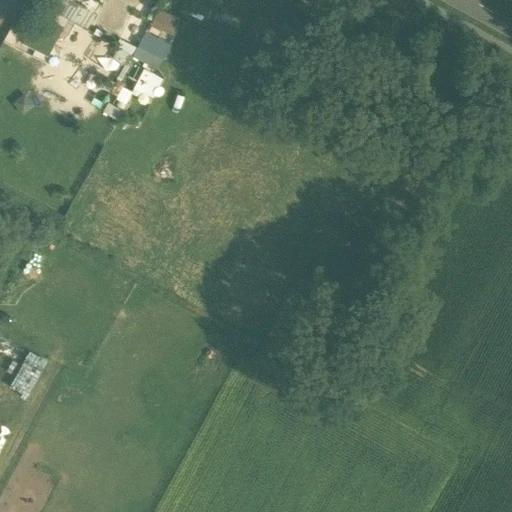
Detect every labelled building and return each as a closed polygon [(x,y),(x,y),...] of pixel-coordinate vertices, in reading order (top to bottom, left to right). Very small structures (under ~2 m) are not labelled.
[(93,15),(67,0),(35,0),(85,29),(93,15)] [(158,10),(155,27),(178,32),(182,14),(158,10)] [(25,44),(52,57),(67,24),(40,12),(25,44)] [(142,44),(126,74),(150,87),(166,57),(142,44)] [(110,103),(106,113),(124,119),(127,109),(110,103)] [(0,241),(11,221),(0,215),(0,241)]
